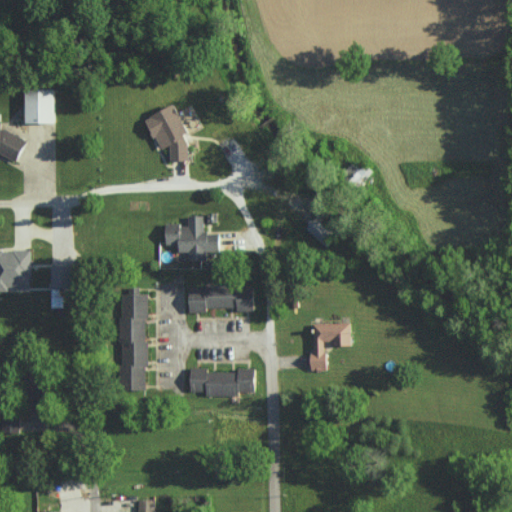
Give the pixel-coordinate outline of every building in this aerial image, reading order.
[(58,88),(28,89),(28,123),(58,122),(58,88)] [(176,163),(194,154),(185,136),(191,133),(177,104),(147,118),(162,150),(169,147),(176,163)] [(0,152),(19,162),(29,140),(3,128),(2,120),(0,120),(0,152)] [(205,216),(189,215),(189,224),(166,224),(166,244),(179,244),(179,252),(189,252),(189,260),(221,260),(221,233),(205,233),(205,216)] [(338,234),(319,216),(308,228),(327,246),(338,234)] [(0,291),(9,291),(9,287),(33,286),(32,250),(0,250),(0,291)] [(72,265),(53,266),(54,287),(73,286),(72,265)] [(190,313),(209,312),(209,308),(238,307),(238,311),(256,311),(256,284),(205,285),(205,288),(189,289),(190,313)] [(149,294),(124,294),(124,390),(148,390),(149,294)] [(314,323),(315,353),(311,353),(312,370),(328,370),(327,341),(334,341),(334,346),(353,345),(352,322),(314,323)] [(257,370),(210,370),(210,367),(192,367),(192,394),(257,393),(257,370)] [(20,433),(21,411),(3,411),(3,432),(20,433)] [(155,511),(156,499),(139,499),(138,511),(155,511)]
